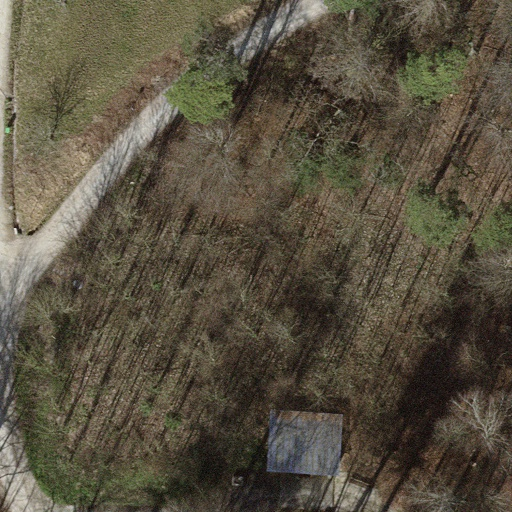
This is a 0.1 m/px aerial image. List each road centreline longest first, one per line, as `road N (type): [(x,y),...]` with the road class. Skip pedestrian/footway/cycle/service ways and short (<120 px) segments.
road 1 (track): [(325,0),(259,32),(145,125),(58,227),(0,314)]
road 2 (track): [(28,511),(0,387)]
